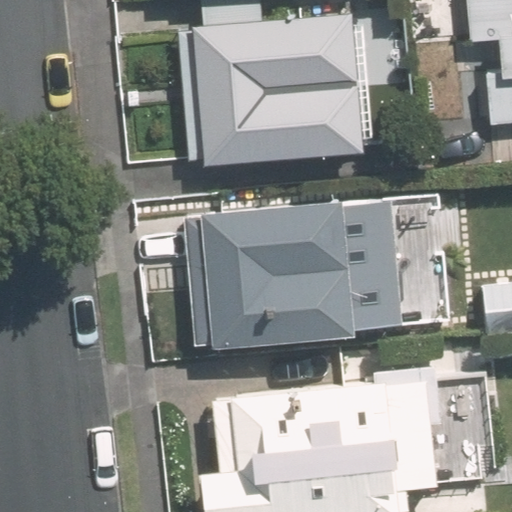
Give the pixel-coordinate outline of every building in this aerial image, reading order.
[(511,0),(475,0),(479,33),(510,30),(511,47),(511,63),(491,66),(495,114),(511,112),(511,0)] [(200,157),(378,141),(365,1),(186,17),(200,157)] [(189,206),(201,335),(414,315),(402,187),(189,206)] [(511,274),(487,277),(491,325),(511,322),(511,274)] [(438,368),(221,388),(228,458),(211,460),(215,511),(350,511),(413,506),(411,478),(448,475),(438,368)]
